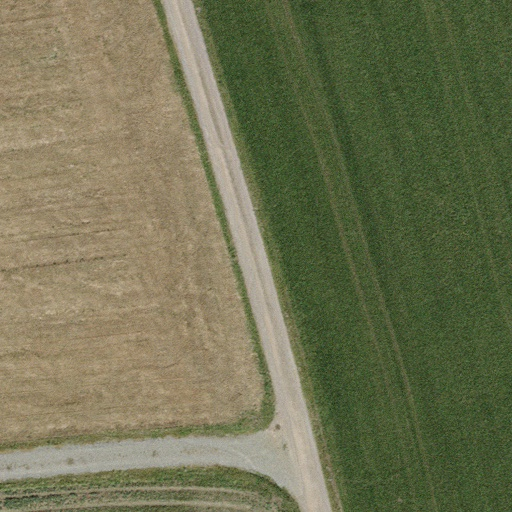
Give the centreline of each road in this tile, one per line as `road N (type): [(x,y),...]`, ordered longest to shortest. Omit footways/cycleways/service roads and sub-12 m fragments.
road 1 (track): [(314,511),(172,0)]
road 2 (track): [(0,477),(301,453)]
